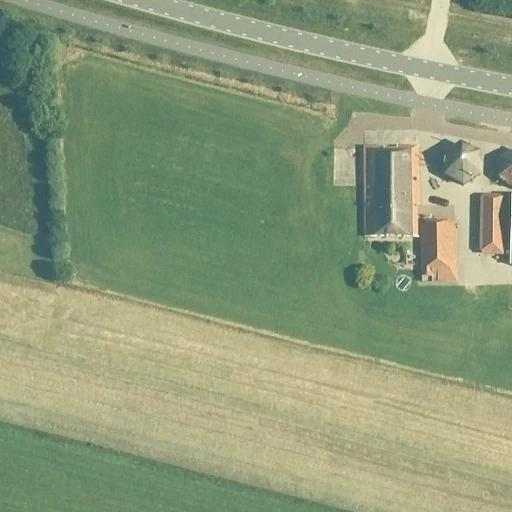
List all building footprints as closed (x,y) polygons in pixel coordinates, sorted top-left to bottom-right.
[(460,143),(442,155),(444,177),(463,187),(481,176),(479,154),(460,143)] [(385,150),(385,147),(366,147),(366,238),(417,238),(416,146),(398,146),(398,150),(385,150)] [(511,151),(498,158),(497,179),(511,189),(511,151)] [(506,196),(487,196),(486,210),(506,211),(506,196)] [(454,282),(454,226),(424,226),(424,282),(454,282)]
